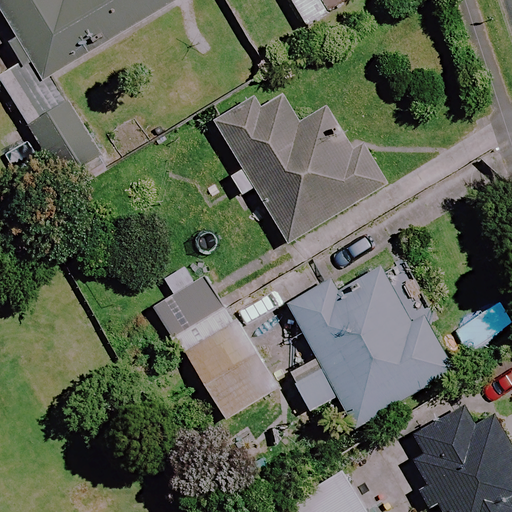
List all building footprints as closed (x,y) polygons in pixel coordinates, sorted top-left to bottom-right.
[(0,0),(0,13),(43,85),(183,0),(0,0)] [(318,125),(295,86),(218,132),(242,173),(230,180),(242,200),(255,192),(288,248),(388,189),(366,151),(359,155),(336,115),(318,125)] [(105,158),(70,105),(27,133),(63,186),(105,158)] [(276,393),(193,264),(166,281),(177,298),(154,312),(226,425),(276,393)] [(452,375),(391,269),(298,323),(320,361),(291,378),(312,415),(338,400),(356,431),(452,375)] [(511,511),(511,440),(505,427),(476,412),(426,437),(416,467),(438,511),(511,511)] [(238,467),(221,440),(185,463),(202,490),(238,467)] [(362,511),(341,475),(289,505),(293,511),(362,511)] [(94,511),(83,487),(48,504),(52,511),(94,511)]
